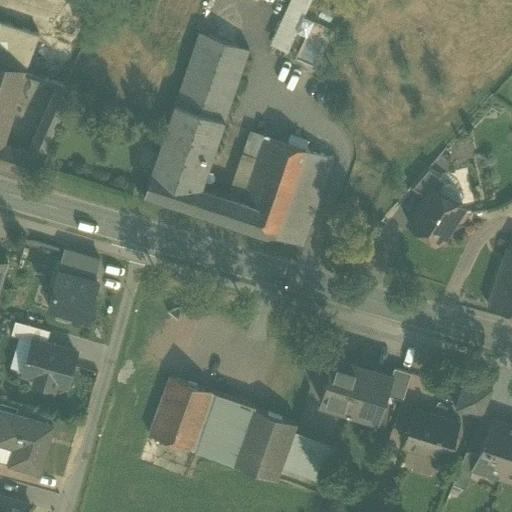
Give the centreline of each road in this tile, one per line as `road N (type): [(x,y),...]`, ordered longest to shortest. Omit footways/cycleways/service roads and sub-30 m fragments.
road 1 (primary): [(146,235),(511,343)]
road 2 (unclassified): [(146,235),(67,511)]
road 3 (primary): [(0,193),(146,235)]
